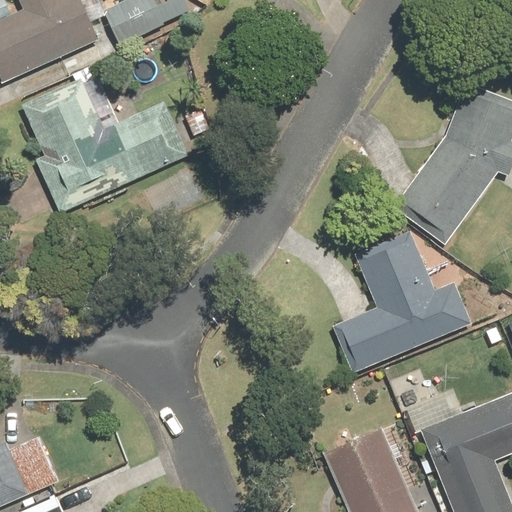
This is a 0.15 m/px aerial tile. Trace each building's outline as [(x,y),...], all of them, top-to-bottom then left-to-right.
[(0,0),(0,66),(6,80),(107,36),(91,0),(0,0)] [(132,0),(110,11),(126,44),(199,8),(194,0),(132,0)] [(66,213),(192,157),(167,101),(109,127),(87,77),(26,104),(49,157),(42,160),(66,213)] [(511,97),(484,80),(399,210),(451,243),(499,169),(509,175),(511,171),(511,97)] [(357,371),(476,319),(459,280),(440,288),(415,231),(359,255),(381,304),(337,323),(357,371)] [(511,393),(425,429),(459,511),(511,511),(511,484),(502,461),(511,456),(511,393)] [(420,511),(387,426),(333,447),(358,511),(420,511)] [(0,510),(65,482),(42,429),(0,447),(0,510)]
